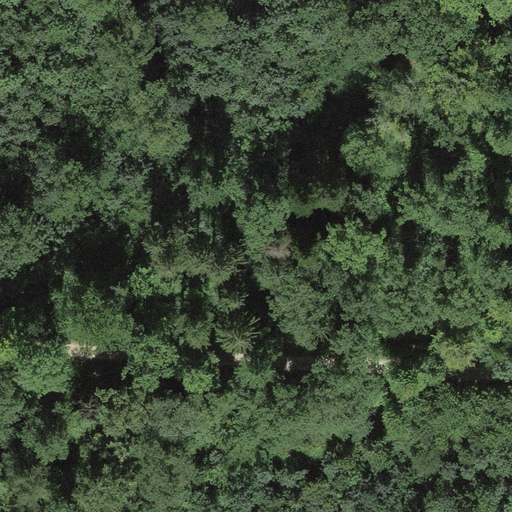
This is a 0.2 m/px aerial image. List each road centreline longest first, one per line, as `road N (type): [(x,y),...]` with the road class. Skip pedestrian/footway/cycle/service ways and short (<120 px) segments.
road 1 (track): [(511,378),(0,345)]
road 2 (track): [(495,0),(492,377)]
road 3 (track): [(309,365),(249,511)]
